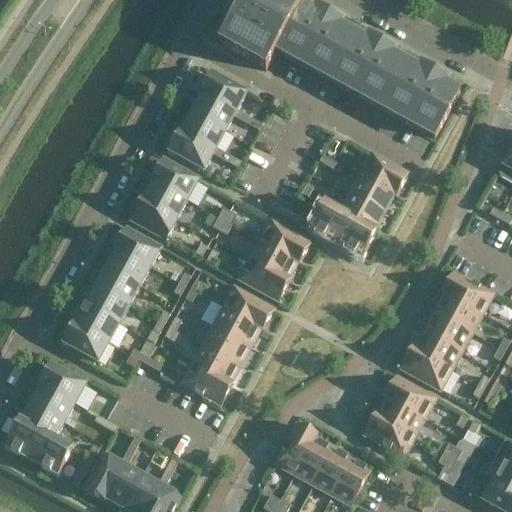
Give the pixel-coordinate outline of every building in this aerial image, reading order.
[(280,45),(428,126),(439,132),(459,95),(445,88),(446,84),(437,79),(438,77),(431,73),(430,75),(420,70),(418,73),(392,58),(394,55),(384,50),(385,48),(378,44),(377,46),(368,41),(366,44),(340,29),(341,26),(332,21),(333,19),(326,15),(325,17),(315,12),(313,15),(301,8),(303,3),(298,0),(246,0),(220,47),(265,72),(280,45)] [(199,97),(201,98),(234,117),(236,113),(245,96),(210,77),(199,97)] [(201,98),(191,116),(224,135),(233,119),(234,117),(201,98)] [(249,120),(236,113),(234,117),(233,119),(246,126),(249,120)] [(191,116),(181,134),(214,153),(216,150),(224,135),(191,116)] [(261,126),(249,120),(246,126),(258,133),(261,126)] [(214,153),(181,134),(179,133),(168,154),(203,173),(212,156),(214,153)] [(216,150),(214,153),(212,156),(225,163),(228,157),(216,150)] [(511,184),(511,150),(498,177),(511,184)] [(241,164),(228,157),(225,163),(237,170),(241,164)] [(318,164),(329,170),(332,163),(322,158),(318,164)] [(372,160),(360,180),(393,199),(395,200),(407,179),(372,160)] [(332,163),(329,170),(339,176),(343,169),(332,163)] [(151,185),(153,186),(186,204),(197,183),(162,164),(151,185)] [(360,180),(350,198),(383,216),(393,199),(360,180)] [(153,186),(143,203),(177,221),(186,204),(153,186)] [(301,196),(307,199),(313,189),(306,186),(301,196)] [(350,198),(340,216),(374,234),(383,216),(350,198)] [(177,221),(143,203),(141,202),(130,222),(165,242),(177,221)] [(279,215),(282,209),(272,203),(268,209),(279,215)] [(374,234),(340,216),(323,207),(309,232),(362,261),(376,236),(374,234)] [(289,221),(293,214),(282,209),(279,215),(289,221)] [(489,217),(498,222),(502,215),(492,210),(489,217)] [(223,211),(217,220),(224,224),(229,215),(223,211)] [(303,220),(293,214),(289,221),(300,226),(303,220)] [(229,215),(224,224),(231,228),(236,218),(229,215)] [(502,215),(498,222),(508,227),(511,221),(502,215)] [(212,230),(219,234),(224,224),(217,220),(212,230)] [(224,224),(219,234),(225,237),(231,228),(224,224)] [(271,224),(259,244),(297,265),(299,266),(310,246),(271,224)] [(114,251),(116,252),(149,270),(161,250),(125,230),(114,251)] [(259,244),(250,262),(287,282),(297,265),(259,244)] [(195,256),(202,259),(207,250),(200,246),(195,256)] [(116,252),(106,270),(139,289),(149,270),(116,252)] [(207,262),(213,266),(218,257),(212,253),(207,262)] [(287,282),(250,262),(238,282),(278,304),(289,284),(287,282)] [(97,275),(91,287),(129,307),(139,289),(106,270),(102,278),(97,275)] [(442,296),(444,297),(482,317),(493,297),(453,275),(442,296)] [(184,276),(179,286),(185,290),(191,280),(184,276)] [(196,283),(190,292),(196,295),(201,286),(196,283)] [(185,290),(179,286),(173,295),(180,299),(185,290)] [(90,300),(85,307),(119,326),(129,307),(91,287),(85,298),(90,300)] [(234,290),(223,311),(260,331),(262,332),(274,312),(234,290)] [(196,295),(190,292),(185,302),(190,305),(196,295)] [(444,297),(434,315),(472,336),(482,317),(444,297)] [(200,319),(210,324),(220,305),(210,300),(200,319)] [(85,307),(75,326),(109,344),(119,326),(85,307)] [(223,311),(212,329),(250,350),(260,331),(223,311)] [(163,314),(158,324),(164,327),(170,318),(163,314)] [(434,315),(424,334),(461,355),(472,336),(434,315)] [(175,321),(169,330),(175,334),(180,324),(175,321)] [(164,327),(158,324),(153,333),(159,337),(164,327)] [(109,344),(75,326),(73,325),(62,345),(97,365),(109,344)] [(212,329),(202,348),(239,369),(250,350),(212,329)] [(175,334),(169,330),(164,340),(169,343),(175,334)] [(424,334),(414,352),(451,373),(461,355),(424,334)] [(503,341),(498,351),(505,354),(510,345),(503,341)] [(202,348),(192,366),(230,387),(239,369),(202,348)] [(451,373),(414,352),(411,351),(400,371),(440,393),(451,373)] [(505,354),(498,351),(493,360),(500,364),(505,354)] [(130,358),(140,364),(144,358),(133,352),(130,358)] [(140,364),(151,370),(154,363),(144,358),(140,364)] [(154,363),(151,370),(161,376),(164,369),(154,363)] [(230,387),(192,366),(181,386),(220,408),(232,388),(230,387)] [(38,388),(41,389),(74,408),(85,387),(50,368),(38,388)] [(384,400),(386,401),(424,422),(435,401),(396,379),(384,400)] [(483,379),(478,388),(483,391),(489,382),(483,379)] [(494,386),(489,395),(495,398),(500,389),(494,386)] [(483,391),(478,388),(473,398),(478,401),(483,391)] [(41,389),(31,407),(64,426),(74,408),(41,389)] [(495,398),(489,395),(484,405),(490,408),(495,398)] [(386,401),(377,419),(414,439),(424,422),(386,401)] [(31,407),(21,425),(54,444),(64,426),(31,407)] [(414,439),(377,419),(375,417),(363,438),(403,460),(414,439)] [(93,424),(104,430),(108,424),(97,418),(93,424)] [(455,428),(462,431),(467,421),(461,418),(455,428)] [(5,449),(57,478),(71,453),(54,444),(21,425),(19,424),(5,449)] [(108,424),(104,430),(114,436),(118,429),(108,424)] [(467,433),(474,437),(479,428),(472,424),(467,433)] [(274,466),(293,477),(316,436),(297,425),(274,466)] [(474,437),(467,433),(463,442),(474,448),(479,439),(474,437)] [(293,477),(313,488),(335,446),(316,436),(293,477)] [(134,440),(127,453),(133,457),(140,444),(134,440)] [(503,465),(511,470),(511,445),(505,441),(494,461),(503,465)] [(313,488),(332,498),(355,457),(335,446),(313,488)] [(448,446),(443,456),(450,459),(455,450),(448,446)] [(92,448),(87,457),(93,461),(99,451),(92,448)] [(455,450),(450,459),(456,463),(462,454),(455,450)] [(127,453),(119,466),(123,468),(126,469),(133,457),(127,453)] [(437,465),(444,469),(450,459),(443,456),(437,465)] [(87,457),(82,467),(88,470),(93,461),(87,457)] [(104,504),(105,502),(123,468),(119,466),(103,457),(83,492),(104,504)] [(355,457),(332,498),(351,509),(374,468),(355,457)] [(450,459),(444,469),(451,473),(456,463),(450,459)] [(171,461),(164,474),(170,477),(178,465),(171,461)] [(511,470),(503,465),(493,483),(511,492),(511,470)] [(82,467),(77,476),(83,480),(88,470),(82,467)] [(105,502),(123,511),(141,478),(126,469),(123,468),(105,502)] [(157,487),(160,488),(163,490),(170,477),(164,474),(157,487)] [(83,480),(77,476),(71,486),(78,489),(83,480)] [(123,511),(146,511),(160,488),(157,487),(141,478),(123,511)] [(511,511),(511,492),(493,483),(485,478),(473,498),(498,511),(511,511)] [(160,488),(146,511),(173,511),(180,499),(163,490),(160,488)] [(270,497),(266,504),(276,509),(280,503),(270,497)] [(280,503),(276,509),(280,511),(287,511),(289,508),(280,503)]
